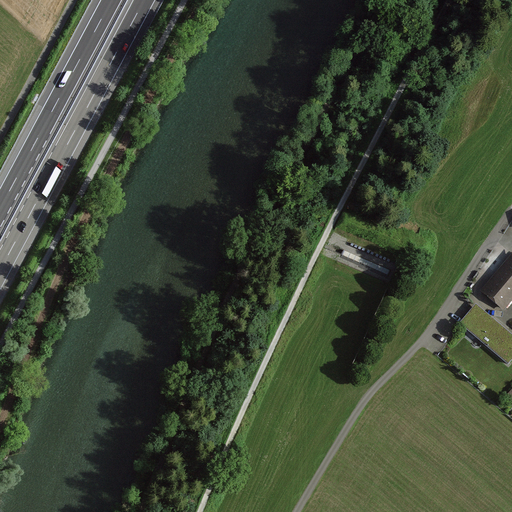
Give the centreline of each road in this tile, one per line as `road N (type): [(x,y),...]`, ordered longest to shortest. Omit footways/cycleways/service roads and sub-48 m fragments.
road 1 (track): [(453,0),(337,212),(199,511)]
road 2 (unknown): [(207,0),(133,137),(0,446)]
road 3 (track): [(186,0),(0,348)]
road 4 (motorway): [(0,273),(146,0)]
road 5 (motorway): [(111,0),(0,209)]
road 6 (track): [(74,0),(0,139)]
